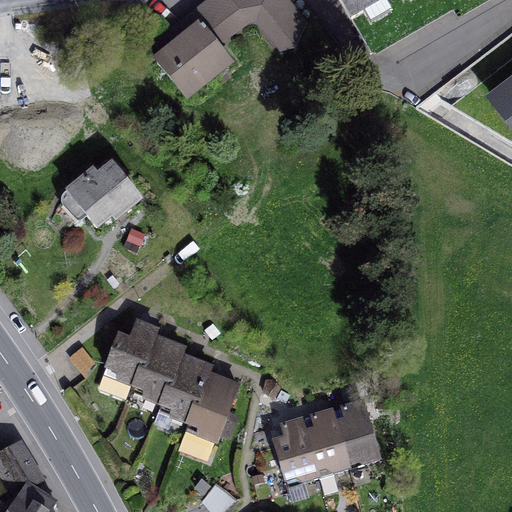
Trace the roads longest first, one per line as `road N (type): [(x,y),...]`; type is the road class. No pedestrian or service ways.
road 1 (track): [(176,262),(20,381)]
road 2 (primary): [(98,511),(0,354)]
